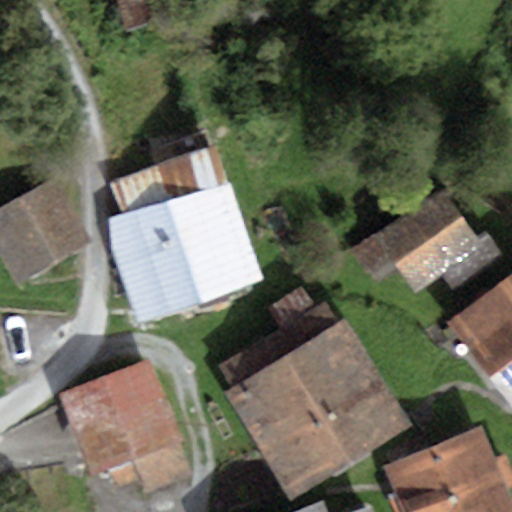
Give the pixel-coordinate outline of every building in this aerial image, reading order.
[(217,155),(116,188),(127,220),(113,224),(145,321),(259,284),(217,155)] [(58,186),(0,220),(0,248),(21,284),(91,242),(58,186)] [(442,198),(377,247),(418,301),(483,252),(442,198)] [(511,285),(451,328),(511,413),(511,285)] [(349,328),(233,400),(293,496),(409,424),(349,328)] [(151,366),(71,398),(102,476),(182,445),(151,366)] [(511,511),(511,506),(484,436),(390,474),(405,511),(511,511)]
